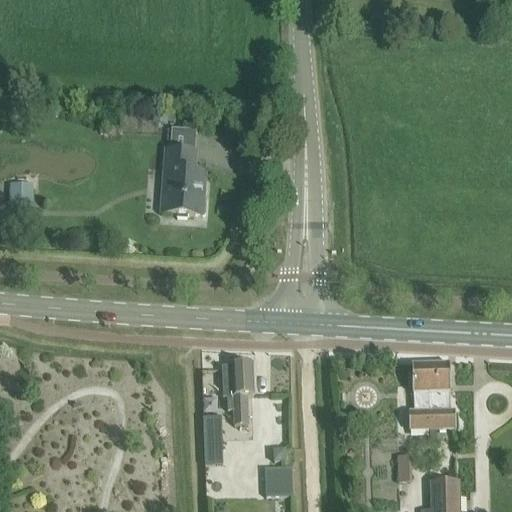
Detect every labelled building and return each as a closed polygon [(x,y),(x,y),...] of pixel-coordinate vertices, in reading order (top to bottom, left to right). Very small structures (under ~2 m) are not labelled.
[(171,133),(170,151),(166,151),(164,171),(169,171),(167,197),(162,196),(161,216),(177,217),(176,221),(188,222),(188,218),(202,219),(202,218),(205,218),(206,201),(203,201),(205,173),(195,172),(196,153),(193,153),(194,134),(171,133)] [(15,184),(14,210),(39,211),(39,184),(15,184)] [(413,396),(414,414),(410,414),(411,433),(429,433),(455,433),(455,413),(450,413),(449,366),(412,367),(412,396),(413,396)] [(254,399),(253,367),(231,368),(231,369),(221,369),(223,401),(227,401),(228,414),(233,414),(234,429),(248,429),(247,399),(254,399)] [(222,419),(205,420),(204,420),(206,468),(224,468),(222,419)] [(285,452),(273,454),(274,465),(286,464),(285,452)] [(412,461),(398,461),(398,483),(413,483),(412,461)] [(265,472),(266,499),(293,498),(293,471),(265,472)] [(461,511),(461,484),(430,485),(430,511),(461,511)]
